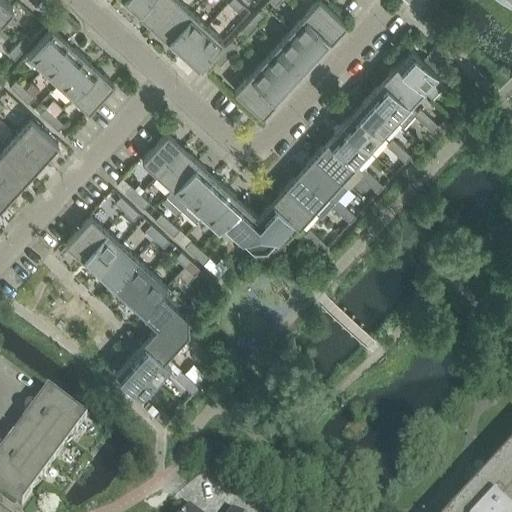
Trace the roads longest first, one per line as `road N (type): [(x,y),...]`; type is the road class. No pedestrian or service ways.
road 1 (residential): [(164,78),(239,149),(263,148),(398,0)]
road 2 (residential): [(0,262),(164,78)]
